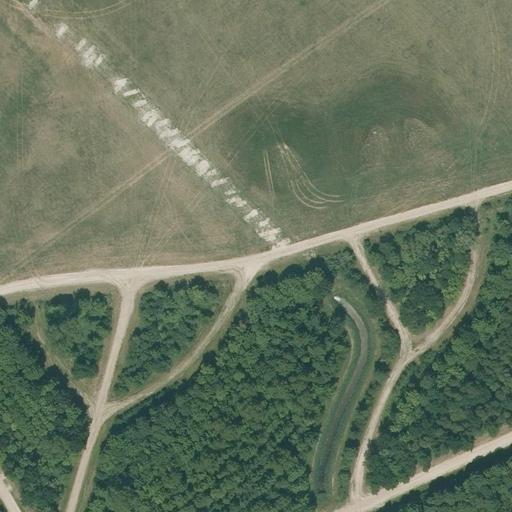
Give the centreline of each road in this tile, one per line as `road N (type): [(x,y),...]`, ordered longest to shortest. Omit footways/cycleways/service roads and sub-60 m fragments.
road 1 (track): [(0,290),(143,276),(82,511)]
road 2 (track): [(143,276),(321,241),(511,184)]
road 3 (unknown): [(244,260),(237,289),(199,350),(105,422)]
road 4 (track): [(343,511),(511,432)]
